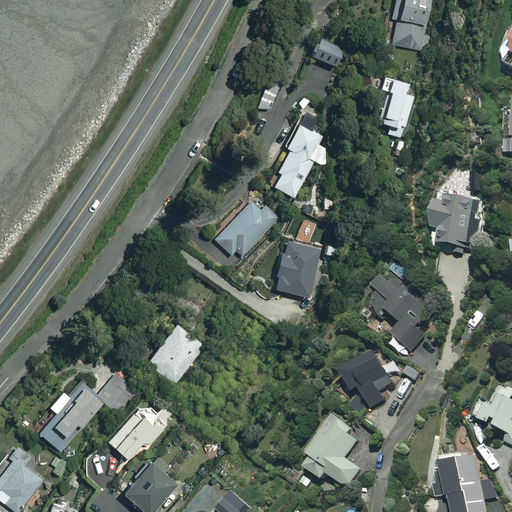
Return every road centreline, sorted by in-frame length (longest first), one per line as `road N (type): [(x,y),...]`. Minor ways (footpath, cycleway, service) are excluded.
road 1 (residential): [(0,387),(103,268),(201,127),(259,0)]
road 2 (trunk): [(0,322),(120,154),(213,0)]
